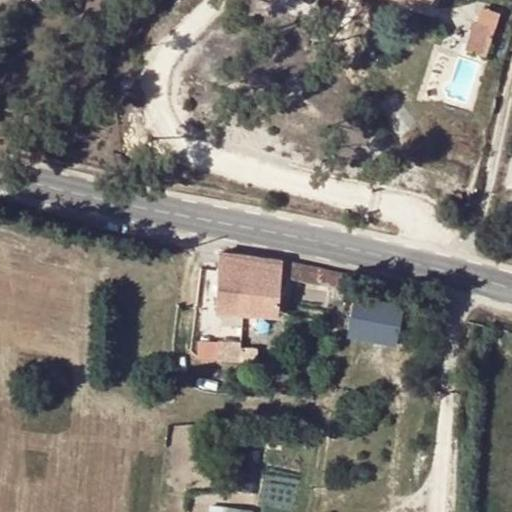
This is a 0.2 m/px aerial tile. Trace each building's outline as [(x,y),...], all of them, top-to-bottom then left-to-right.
[(386,0),(429,15),(431,7),(410,0),(386,0)] [(470,50),(488,56),(497,29),(478,23),(470,50)] [(244,310),(250,254),(223,250),(220,307),(244,310)] [(280,313),(284,276),(330,284),(350,288),(353,274),(284,259),(250,254),(244,310),(280,313)] [(328,297),(347,299),(350,288),(330,284),(328,297)] [(445,304),(446,293),(434,291),(433,303),(445,304)] [(351,293),(343,333),(394,344),(403,304),(351,293)] [(196,353),(237,361),(241,341),(200,333),(196,353)] [(212,500),(210,511),(253,511),(254,508),(212,500)]
